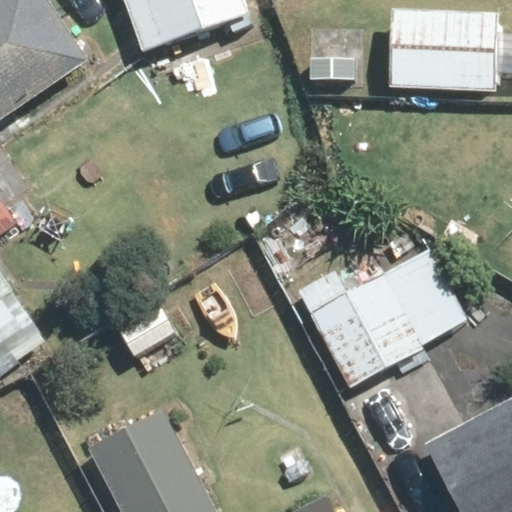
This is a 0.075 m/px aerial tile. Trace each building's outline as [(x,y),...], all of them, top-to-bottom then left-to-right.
[(0,0),(0,127),(101,53),(62,0),(0,0)] [(256,0),(137,0),(156,54),(263,17),(256,0)] [(408,7),(403,81),(500,88),(505,14),(408,7)] [(431,342),(382,252),(309,292),(395,450),(492,397),(455,329),(431,342)] [(0,257),(0,354),(47,320),(0,257)] [(31,425),(8,391),(0,396),(0,511),(52,511),(24,471),(29,468),(10,439),(31,425)] [(226,511),(174,410),(101,447),(134,511),(226,511)] [(511,511),(511,417),(448,454),(481,511),(511,511)]
